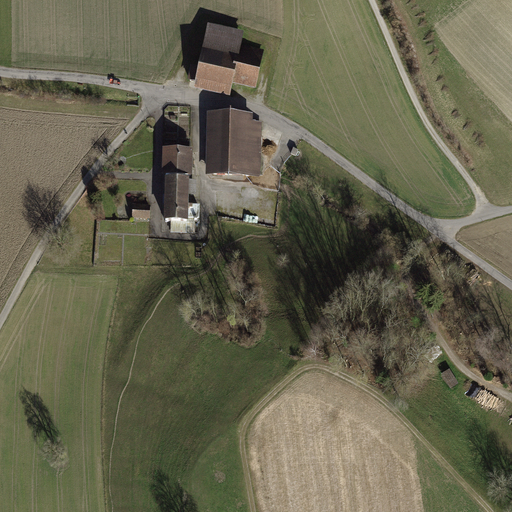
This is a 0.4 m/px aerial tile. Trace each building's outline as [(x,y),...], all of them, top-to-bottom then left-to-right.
[(193,66),(189,85),(234,95),(236,84),(257,89),(266,50),(242,44),(244,33),(210,25),(200,68),(193,66)] [(209,115),(207,176),(261,178),(264,123),(253,123),(253,116),(209,115)] [(192,153),(166,152),(165,177),(192,177),(192,169),(194,169),(195,160),(192,160),(192,153)] [(190,181),(168,180),(167,223),(189,224),(189,220),(201,220),(201,208),(189,208),(190,181)] [(151,207),(134,206),(134,218),(150,219),(151,207)] [(450,371),(442,375),(450,388),(457,384),(450,371)]
